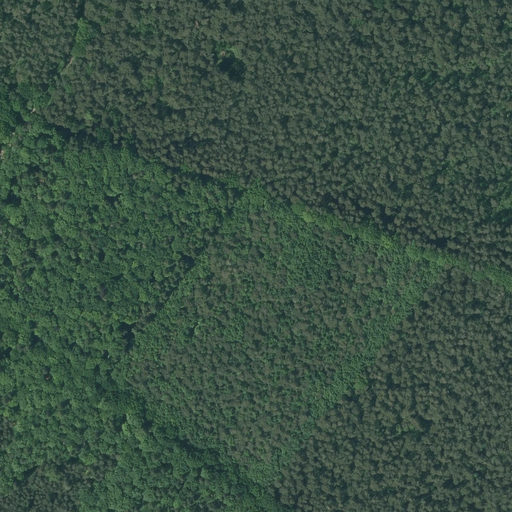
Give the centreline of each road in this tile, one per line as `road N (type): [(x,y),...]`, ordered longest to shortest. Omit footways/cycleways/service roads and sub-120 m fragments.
road 1 (track): [(283,511),(0,307)]
road 2 (track): [(511,279),(244,188)]
road 3 (track): [(102,381),(244,188)]
road 4 (track): [(383,0),(244,188)]
road 5 (track): [(244,188),(30,115)]
road 6 (track): [(0,154),(69,64),(88,0)]
